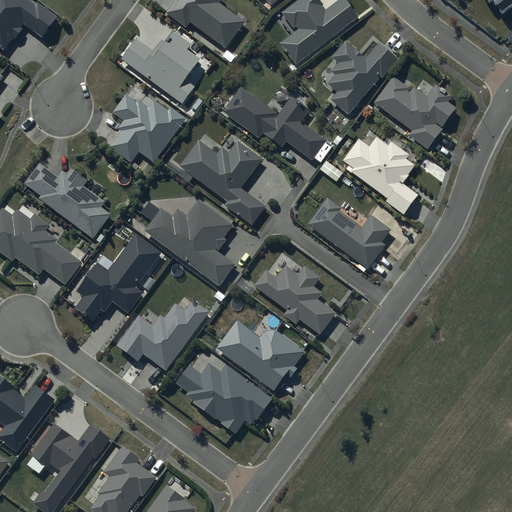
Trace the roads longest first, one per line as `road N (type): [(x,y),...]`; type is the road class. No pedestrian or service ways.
road 1 (residential): [(23,324),(257,492)]
road 2 (residential): [(511,93),(449,228),(394,306)]
road 3 (residential): [(394,306),(257,492)]
road 4 (residential): [(394,306),(276,219)]
road 5 (residential): [(511,87),(400,0)]
road 6 (residential): [(61,105),(74,71),(125,0)]
